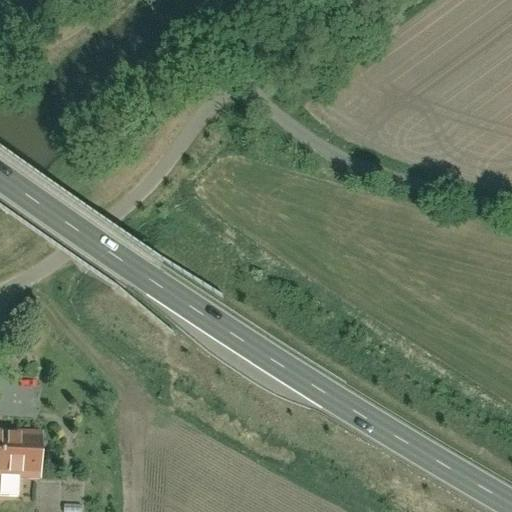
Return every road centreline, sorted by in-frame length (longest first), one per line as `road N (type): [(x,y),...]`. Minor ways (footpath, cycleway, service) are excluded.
road 1 (primary): [(0,185),(295,385),(511,511)]
road 2 (unclassified): [(348,0),(211,100),(148,183),(32,276),(0,292)]
road 3 (track): [(242,76),(327,146),(409,181),(511,208)]
